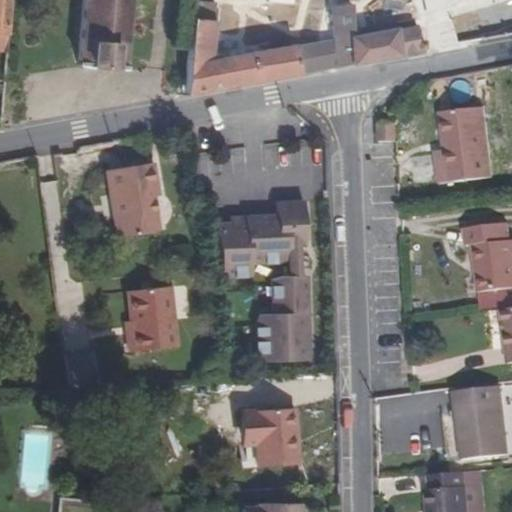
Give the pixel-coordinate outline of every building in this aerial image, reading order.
[(0,0),(0,34),(8,35),(11,0),(0,0)] [(82,0),(78,65),(85,66),(85,67),(117,70),(117,69),(125,69),(130,0),(82,0)] [(352,31),(352,9),(330,11),(333,40),(295,47),(294,46),(209,61),(212,33),(215,5),(193,3),(191,21),(185,96),(328,70),(335,69),(353,65),(352,38),(352,31)] [(220,5),(215,5),(212,33),(218,33),(220,5)] [(415,27),(414,20),(352,31),(352,38),(397,30),(415,27)] [(353,65),(426,52),(425,50),(426,49),(425,42),(424,41),(418,42),(415,27),(397,30),(352,38),(353,65)] [(0,34),(0,52),(7,53),(8,35),(0,34)] [(439,185),(492,179),(483,108),(440,113),(444,151),(435,152),(439,185)] [(396,143),(395,124),(378,124),(378,143),(396,143)] [(153,163),(105,171),(117,239),(159,232),(153,198),(151,187),(157,186),(153,163)] [(276,263),(288,259),(288,246),(304,246),(302,204),(277,205),(278,216),(244,217),(244,225),(216,227),(223,274),(249,274),(249,263),(276,263)] [(466,247),(473,246),(478,294),(511,289),(511,241),(509,242),(507,223),(464,229),(466,247)] [(261,316),(257,326),(258,361),(309,360),(308,343),(295,343),(295,332),(303,331),(302,318),(308,317),(307,276),(283,277),(272,280),(273,316),(261,316)] [(133,353),(177,348),(170,287),(126,292),(130,321),(133,353)] [(511,308),(502,310),(508,364),(511,363),(511,308)] [(130,321),(122,322),(126,354),(133,353),(130,321)] [(93,353),(64,356),(68,388),(97,387),(93,353)] [(462,461),(509,455),(500,387),(454,392),(462,461)] [(238,413),(240,468),(296,466),(295,433),(289,433),(288,411),(238,413)] [(427,491),(428,511),(466,511),(463,473),(429,476),(430,490),(427,491)] [(90,511),(91,499),(57,497),(56,511),(90,511)]
